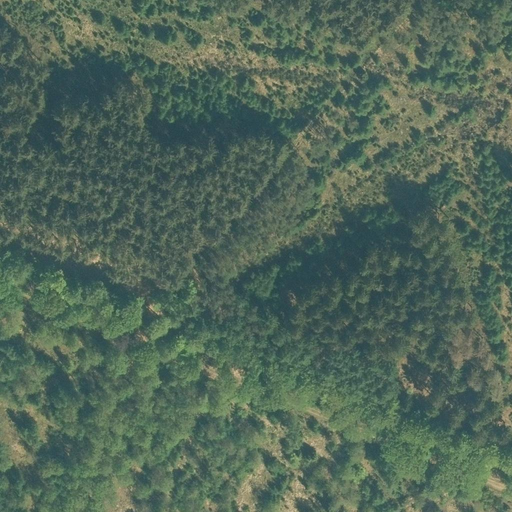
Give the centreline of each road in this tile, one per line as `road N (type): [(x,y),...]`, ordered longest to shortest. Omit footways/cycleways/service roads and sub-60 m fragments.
road 1 (track): [(76,511),(144,317),(409,0)]
road 2 (track): [(511,488),(0,284)]
